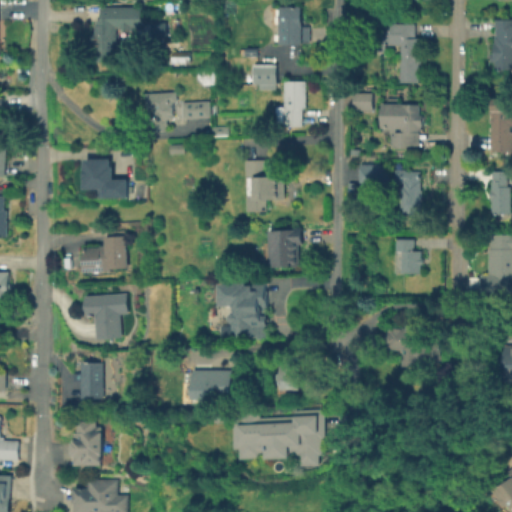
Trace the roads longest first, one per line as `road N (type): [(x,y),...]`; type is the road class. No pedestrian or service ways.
road 1 (residential): [(37,0),(40,508)]
road 2 (residential): [(340,0),(339,328),(351,362),(355,424)]
road 3 (residential): [(455,0),(457,290)]
